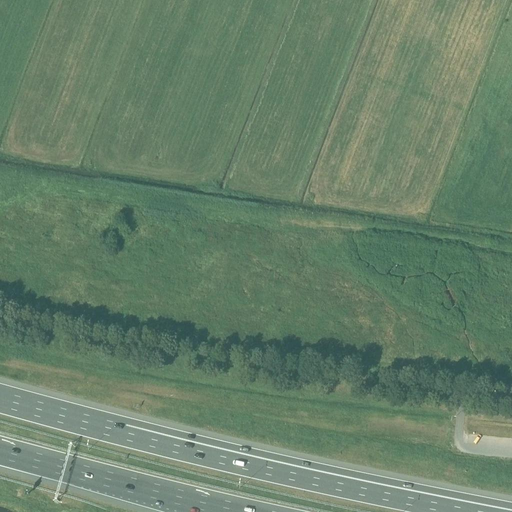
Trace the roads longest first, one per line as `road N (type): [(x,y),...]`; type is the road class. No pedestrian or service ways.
road 1 (track): [(511,249),(86,177),(33,172),(0,186)]
road 2 (motorway): [(481,511),(0,398)]
road 3 (track): [(0,323),(302,381),(468,399)]
road 4 (motorway): [(0,449),(237,511)]
